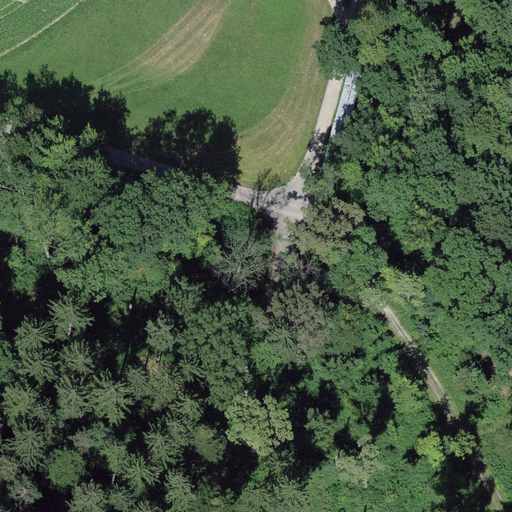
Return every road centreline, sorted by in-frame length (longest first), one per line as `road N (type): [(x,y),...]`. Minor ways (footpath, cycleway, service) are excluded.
road 1 (track): [(511,278),(293,211),(197,511)]
road 2 (track): [(502,511),(411,345),(325,235),(293,211)]
road 3 (track): [(0,107),(293,211)]
road 4 (track): [(293,211),(352,0)]
